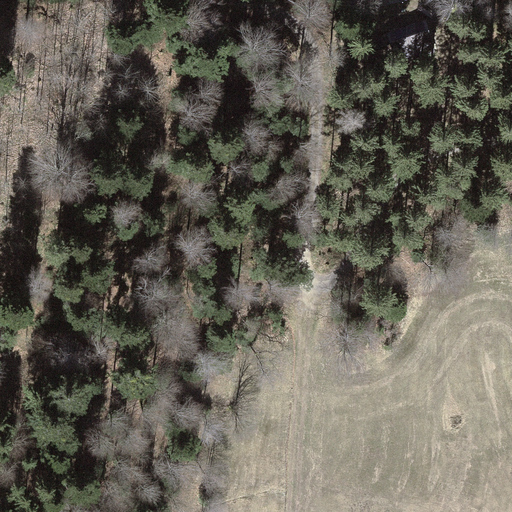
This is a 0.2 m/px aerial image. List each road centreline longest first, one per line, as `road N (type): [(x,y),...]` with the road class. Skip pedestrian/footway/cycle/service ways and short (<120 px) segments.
road 1 (track): [(511,139),(415,159),(320,285),(302,272),(320,61),(305,28),(243,0)]
road 2 (track): [(415,159),(451,105),(449,50)]
